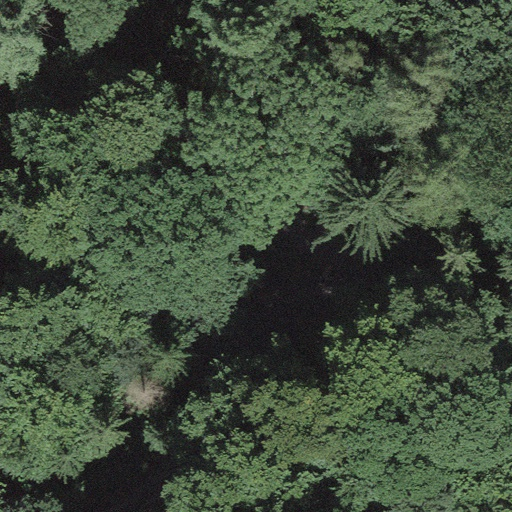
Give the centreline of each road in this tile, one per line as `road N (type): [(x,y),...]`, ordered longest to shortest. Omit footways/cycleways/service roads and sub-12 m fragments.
road 1 (track): [(137,511),(207,450),(294,247),(511,341)]
road 2 (track): [(34,0),(294,247)]
